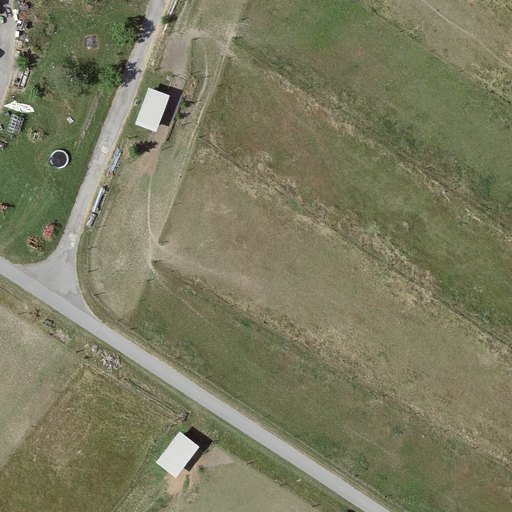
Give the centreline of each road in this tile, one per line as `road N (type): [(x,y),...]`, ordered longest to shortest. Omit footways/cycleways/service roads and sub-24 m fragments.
road 1 (track): [(0,264),(378,511)]
road 2 (track): [(48,297),(163,0)]
